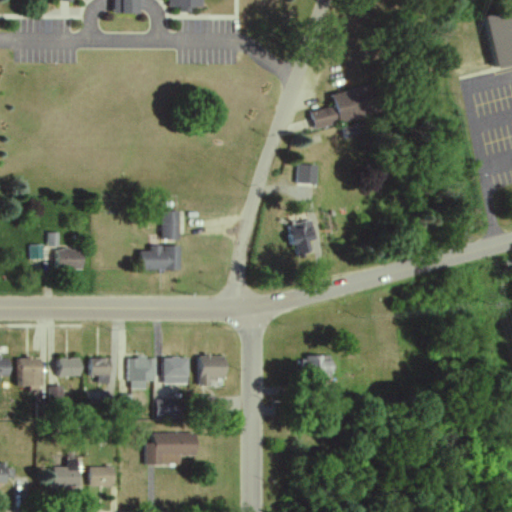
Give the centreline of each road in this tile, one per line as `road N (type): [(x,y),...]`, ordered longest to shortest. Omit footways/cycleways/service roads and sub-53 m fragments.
road 1 (residential): [(239,292),(238,257),(323,0)]
road 2 (tertiary): [(244,308),(511,240)]
road 3 (tertiary): [(0,307),(244,308)]
road 4 (tertiary): [(251,511),(252,346),(239,292)]
